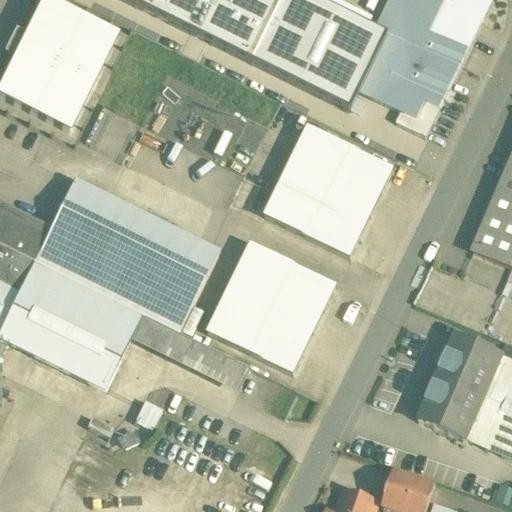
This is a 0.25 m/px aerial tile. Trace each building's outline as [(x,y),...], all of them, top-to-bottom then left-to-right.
[(129,39),(48,0),(40,0),(26,31),(15,25),(0,55),(0,61),(10,67),(0,87),(0,105),(79,144),(129,39)] [(117,0),(350,115),(359,97),(387,39),(306,0),(280,0),(276,10),(255,0),(117,0)] [(490,0),(406,0),(403,6),(391,0),(385,11),(398,17),(387,39),(359,97),(394,114),(430,41),(467,59),(493,6),(490,0)] [(430,41),(394,114),(402,118),(417,125),(426,107),(440,114),(445,103),(451,108),(456,98),(448,97),(467,59),(430,41)] [(440,114),(426,107),(417,125),(402,118),(397,128),(426,142),(440,114)] [(306,132),(263,220),(350,263),(393,175),(306,132)] [(511,169),(475,256),(511,271),(511,169)] [(220,256),(75,185),(50,235),(35,266),(143,319),(180,337),(220,256)] [(50,235),(0,210),(0,248),(3,250),(35,266),(50,235)] [(0,335),(35,266),(3,250),(0,255),(0,335)] [(249,250),(207,338),(293,380),(336,292),(249,250)] [(143,319),(35,266),(0,335),(0,342),(106,395),(130,346),(143,319)] [(180,337),(143,319),(130,346),(237,398),(250,372),(180,337)] [(456,340),(419,426),(423,427),(434,432),(438,434),(438,433),(449,438),(452,440),(453,440),(464,444),(464,445),(467,446),(468,445),(504,362),(504,361),(500,359),(500,360),(489,355),(489,354),(486,353),(485,353),(474,349),(475,348),(471,347),(460,342),(456,340)] [(511,365),(504,362),(468,445),(511,464),(511,365)] [(156,434),(165,412),(147,405),(138,427),(156,434)] [(210,498),(232,448),(176,423),(168,442),(179,447),(175,456),(187,461),(177,483),(210,498)] [(65,427),(22,511),(84,511),(115,452),(65,427)] [(427,511),(435,488),(398,476),(385,511),(427,511)] [(511,488),(505,487),(499,504),(511,508),(511,488)] [(373,511),(374,510),(347,501),(343,511),(373,511)]
